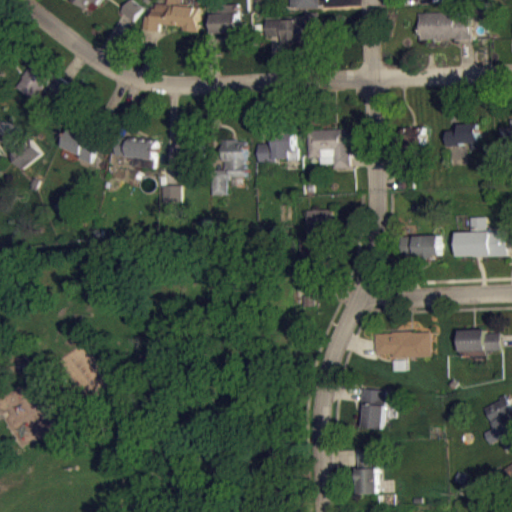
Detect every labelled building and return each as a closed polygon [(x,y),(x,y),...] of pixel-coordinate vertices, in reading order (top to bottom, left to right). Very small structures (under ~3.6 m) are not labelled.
[(100,0),(97,4),(93,0),(87,8),(76,0),(100,0)] [(129,0),(135,0),(143,7),(134,19),(128,15),(122,10),(129,0)] [(144,28),(153,29),(160,30),(161,22),(185,25),(184,29),(198,31),(202,6),(182,3),(182,0),(168,0),(168,3),(158,2),(157,8),(149,7),(148,15),(145,15),(144,28)] [(321,13),(320,0),(291,0),(292,14),(321,13)] [(465,0),(449,0),(449,8),(465,9),(465,0)] [(135,26),(145,13),(133,4),(123,17),(135,26)] [(214,4),(214,12),(214,15),(215,33),(225,33),(225,38),(231,38),(231,32),(246,32),(246,22),(240,22),(240,4),(214,4)] [(420,12),(421,38),(456,37),(456,39),(464,39),(464,38),(466,38),(473,37),(473,16),(457,17),(457,11),(420,12)] [(267,18),(268,35),(278,35),(282,35),(283,43),(303,42),(303,39),(319,39),(318,12),(310,12),(310,18),(284,19),(284,17),(267,18)] [(18,86),(25,77),(23,76),(35,60),(55,75),(56,72),(63,77),(70,82),(62,94),(46,83),(35,98),(18,86)] [(449,130),(449,145),(463,145),(463,142),(473,142),(473,148),(481,148),(480,123),(460,124),(460,130),(453,130),(449,130)] [(425,125),(426,145),(403,146),(402,126),(425,125)] [(511,125),(501,125),(501,144),(511,144),(511,125)] [(73,127),(64,145),(82,153),(81,157),(93,162),(101,146),(94,142),(90,141),(92,135),(73,127)] [(310,156),(322,156),(322,163),(336,162),(336,167),(352,166),(352,158),(352,150),(349,150),(348,127),(309,129),(310,156)] [(260,143),(261,161),(278,161),(277,157),(292,157),(292,150),(297,150),(297,132),(274,132),(274,142),(267,142),(260,143)] [(160,139),(156,167),(135,165),(136,155),(114,153),(117,134),(125,135),(160,139)] [(13,153),(25,168),(44,153),(32,138),(23,145),(13,153)] [(214,194),(229,193),(229,180),(233,180),(233,176),(249,176),(249,163),(247,163),(247,160),(249,160),(248,141),(239,141),(239,138),(225,139),(225,160),(227,160),(228,169),(219,169),(214,169),(214,194)] [(182,139),(182,163),(207,162),(207,139),(182,139)] [(398,170),(399,179),(399,187),(415,186),(415,169),(398,170)] [(165,184),(165,202),(184,202),(184,184),(173,184),(165,184)] [(309,209),(310,226),(308,226),(309,237),(301,238),(301,254),(311,254),(311,270),(322,269),(333,269),(331,229),(335,229),(335,208),(309,209)] [(459,232),(459,256),(509,254),(509,241),(508,230),(488,230),(488,216),(472,217),(473,231),(459,232)] [(442,254),(435,254),(435,257),(423,258),(423,255),(417,256),(417,253),(411,254),(404,254),(403,235),(442,234),(442,254)] [(461,329),(462,354),(489,353),(488,349),(503,348),(503,339),(502,331),(488,331),(488,328),(461,329)] [(377,353),(394,352),(394,356),(433,355),(433,330),(414,331),(414,330),(393,331),(393,332),(376,332),(376,343),(377,353)] [(365,388),(364,395),(362,426),(386,428),(389,389),(365,388)] [(506,393),(511,403),(511,404),(511,448),(507,451),(492,422),(493,422),(486,408),(502,399),(500,396),(506,393)] [(360,451),(360,458),(361,493),(381,493),(379,451),(360,451)] [(381,500),(381,511),(385,511),(397,511),(397,500),(381,500)]
